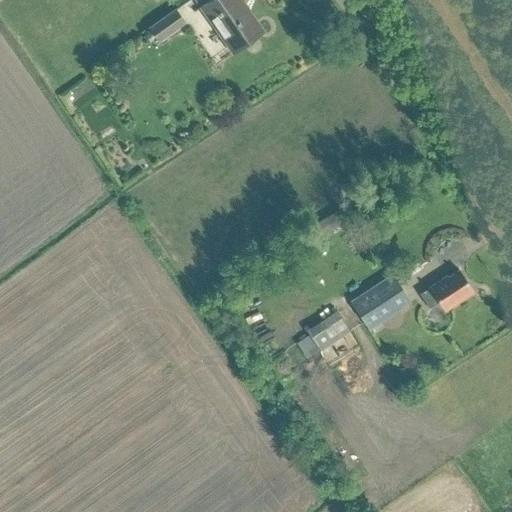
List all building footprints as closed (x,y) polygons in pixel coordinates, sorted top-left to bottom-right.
[(241,0),(203,0),(200,3),(198,4),(232,53),(263,31),(243,2),(241,0)] [(183,21),(175,9),(173,7),(146,25),(157,40),(183,21)] [(446,310),(473,292),(457,268),(429,286),(431,289),(420,296),(428,309),(440,301),(446,310)] [(389,277),(362,295),(349,303),(366,329),(407,302),(389,277)] [(317,351),(319,353),(348,334),(345,329),(350,326),(343,315),(338,318),(334,312),(304,332),(306,335),(317,351)] [(317,351),(306,335),(294,343),(305,359),(317,351)]
